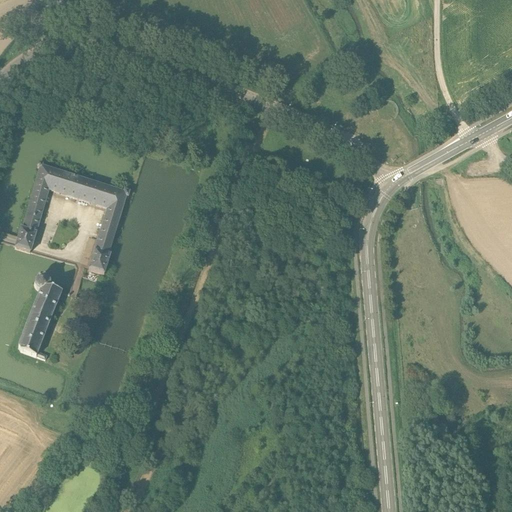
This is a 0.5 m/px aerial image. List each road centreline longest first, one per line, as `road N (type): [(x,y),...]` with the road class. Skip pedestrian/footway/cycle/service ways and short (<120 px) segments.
road 1 (tertiary): [(392,184),(331,131),(266,103),(106,51),(40,53)]
road 2 (tertiary): [(388,511),(366,236),(392,184)]
road 3 (track): [(511,305),(462,253),(442,213),(436,169)]
road 4 (track): [(361,0),(387,58),(428,104),(455,114)]
road 5 (residential): [(436,0),(441,85),(466,130),(478,136)]
